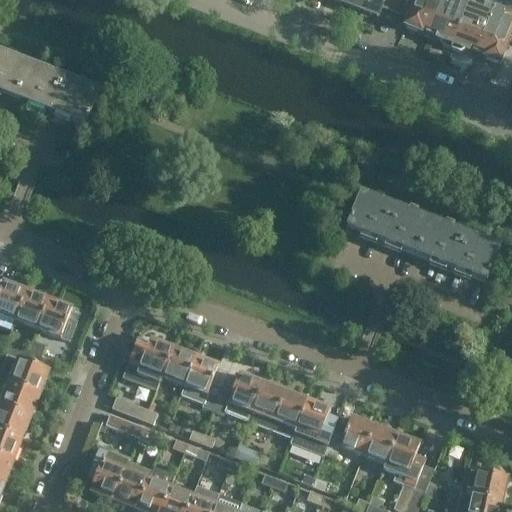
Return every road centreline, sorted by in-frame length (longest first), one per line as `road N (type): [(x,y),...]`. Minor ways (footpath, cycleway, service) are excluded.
road 1 (unclassified): [(511,128),(192,0)]
road 2 (residential): [(43,511),(132,284)]
road 3 (residential): [(132,284),(355,370)]
road 4 (residential): [(355,370),(511,431)]
road 5 (residential): [(8,234),(132,284)]
